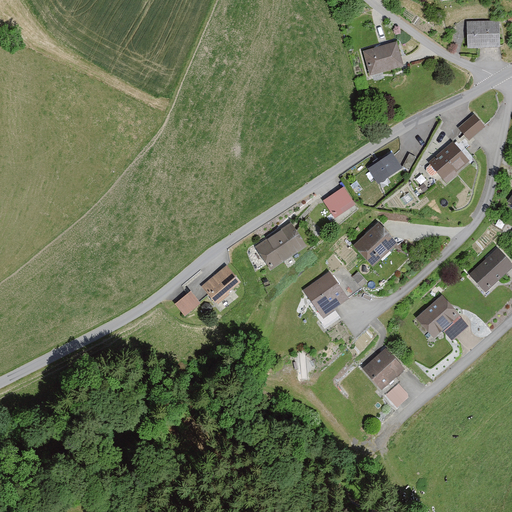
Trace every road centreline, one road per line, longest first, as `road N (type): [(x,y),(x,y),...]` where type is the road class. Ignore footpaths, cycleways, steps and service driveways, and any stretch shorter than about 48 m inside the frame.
road 1 (unclassified): [(495,81),(319,178),(146,304),(0,383)]
road 2 (residential): [(507,75),(488,190),(474,221),(420,277),(355,325)]
road 3 (residential): [(379,433),(511,318)]
road 4 (unclassified): [(495,81),(366,0)]
